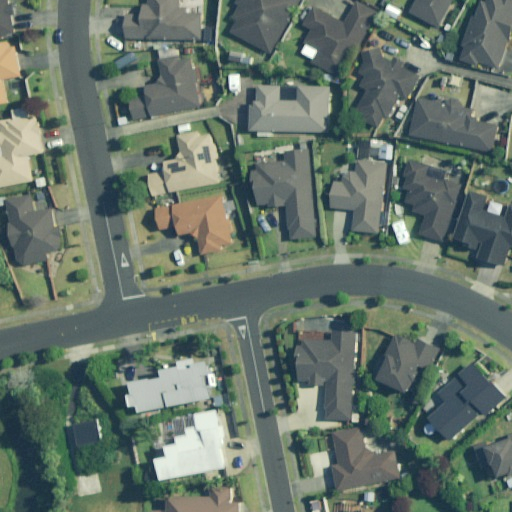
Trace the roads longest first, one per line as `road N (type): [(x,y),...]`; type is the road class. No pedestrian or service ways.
road 1 (residential): [(125,319),(76,36),(78,0)]
road 2 (tertiary): [(240,297),(339,281),(392,282),(422,288),(511,333)]
road 3 (residential): [(282,511),(240,297)]
road 4 (tertiary): [(0,344),(125,319)]
